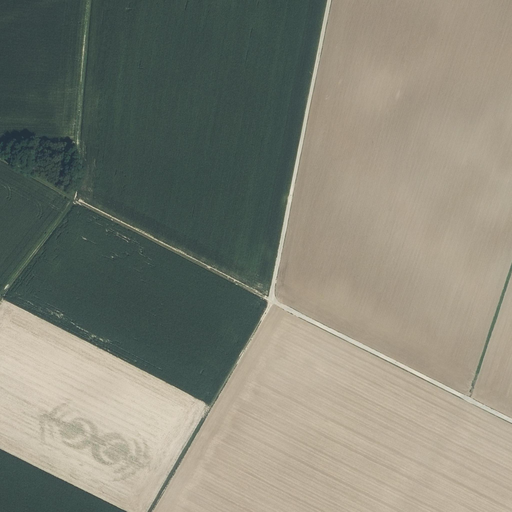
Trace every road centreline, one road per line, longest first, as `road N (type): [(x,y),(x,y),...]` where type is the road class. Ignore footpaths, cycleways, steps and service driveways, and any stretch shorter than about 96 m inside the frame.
road 1 (track): [(0,157),(511,422)]
road 2 (track): [(330,0),(270,301),(148,511)]
road 3 (track): [(92,0),(73,199),(0,296)]
road 4 (track): [(467,400),(511,267)]
